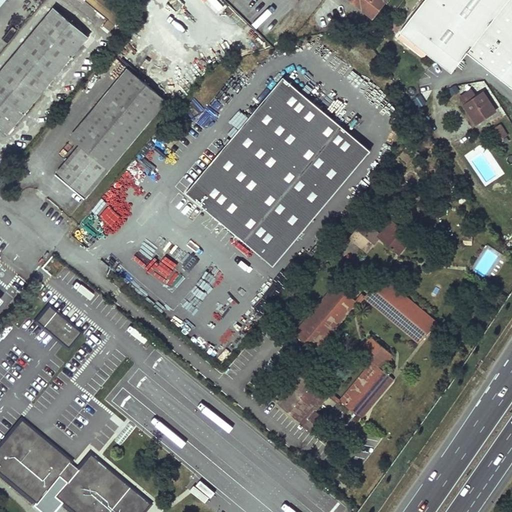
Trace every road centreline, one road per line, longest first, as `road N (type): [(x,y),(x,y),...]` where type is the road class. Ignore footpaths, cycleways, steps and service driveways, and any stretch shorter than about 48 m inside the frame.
road 1 (unknown): [(7,212),(109,76)]
road 2 (motorway): [(511,379),(419,511)]
